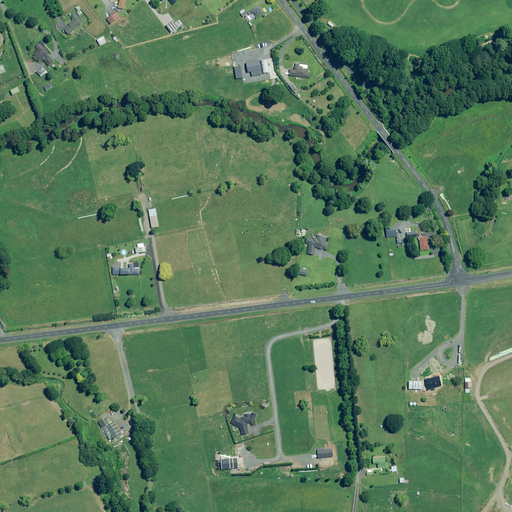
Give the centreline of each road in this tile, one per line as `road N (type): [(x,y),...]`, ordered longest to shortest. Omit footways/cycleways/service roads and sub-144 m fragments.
road 1 (unclassified): [(460,281),(0,342)]
road 2 (unclassified): [(281,0),(438,206),(460,281)]
